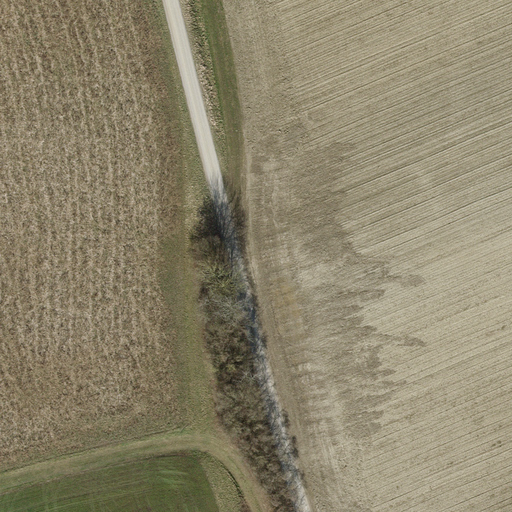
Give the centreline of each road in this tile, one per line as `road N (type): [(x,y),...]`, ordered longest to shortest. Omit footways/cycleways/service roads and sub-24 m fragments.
road 1 (track): [(303,511),(169,0)]
road 2 (track): [(0,488),(187,442),(225,456),(255,511)]
